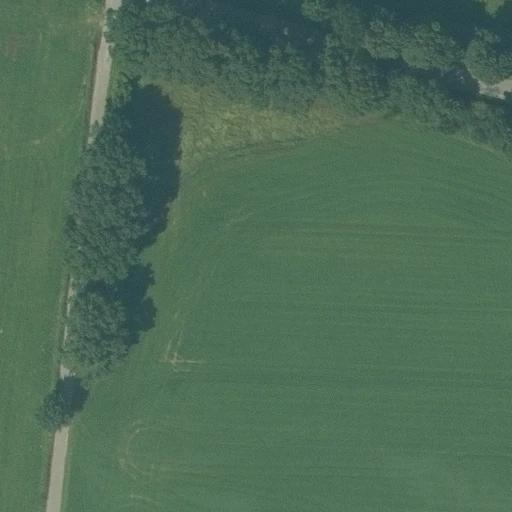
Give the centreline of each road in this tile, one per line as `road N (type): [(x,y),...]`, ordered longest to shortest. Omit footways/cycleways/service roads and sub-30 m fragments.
road 1 (unclassified): [(121,0),(51,511)]
road 2 (unclassified): [(181,0),(511,83)]
